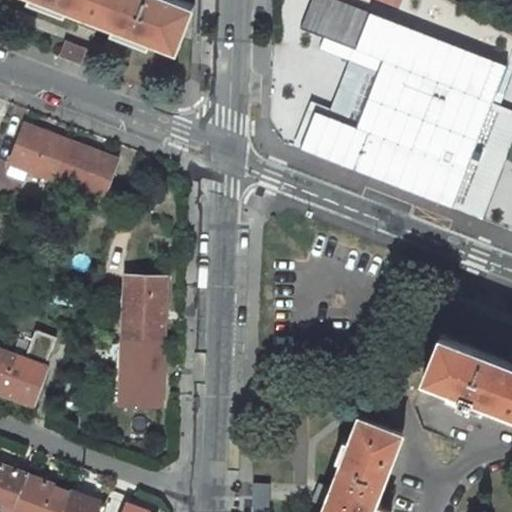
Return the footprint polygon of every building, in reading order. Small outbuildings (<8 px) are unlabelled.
[(152,38),(177,48),(194,5),(180,0),(36,0),(67,12),(69,6),(115,24),(113,30),(150,44),(152,38)] [(455,209),(511,64),(344,0),(308,0),(298,26),(326,38),(322,49),(350,60),(331,111),(308,102),(291,146),(455,209)] [(74,49),(64,44),(59,56),(70,60),(74,49)] [(70,60),(94,69),(100,53),(81,46),(79,51),(74,49),(70,60)] [(273,62),(267,106),(291,109),(297,65),(273,62)] [(72,142),(25,124),(10,162),(11,163),(30,170),(57,180),(72,142)] [(118,160),(72,142),(57,180),(103,198),(118,160)] [(26,180),(30,170),(11,163),(7,173),(26,180)] [(410,257),(400,252),(396,262),(395,264),(405,268),(410,257)] [(411,270),(409,275),(428,282),(430,277),(431,276),(434,266),(410,257),(405,268),(411,270)] [(166,276),(125,275),(123,339),(164,341),(166,276)] [(36,329),(25,358),(46,366),(55,341),(44,340),(44,332),(36,329)] [(44,332),(44,340),(55,341),(56,337),(44,332)] [(511,356),(510,362),(440,336),(424,378),(449,388),(447,393),(484,408),(486,402),(511,411),(511,356)] [(162,405),(164,341),(123,339),(121,404),(162,405)] [(0,348),(0,392),(34,405),(48,367),(46,366),(25,358),(0,348)] [(390,511),(375,506),(402,434),(359,417),(349,443),(341,463),(322,511),(390,511)] [(335,461),(341,463),(349,443),(343,440),(335,461)] [(0,499),(17,506),(29,474),(0,463),(0,499)] [(17,511),(62,511),(71,490),(29,474),(17,506),(15,511),(17,511)] [(252,483),(252,494),(265,494),(265,483),(254,483),(252,483)] [(102,511),(106,503),(71,490),(62,511),(102,511)] [(252,511),(269,511),(269,500),(265,500),(265,494),(252,494),(252,511)] [(150,511),(151,511),(128,503),(124,511),(150,511)]
